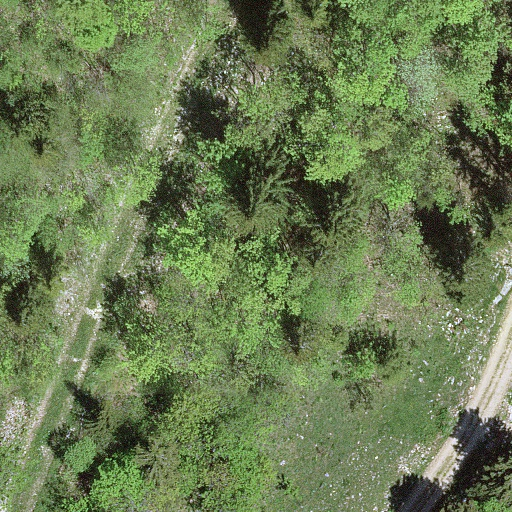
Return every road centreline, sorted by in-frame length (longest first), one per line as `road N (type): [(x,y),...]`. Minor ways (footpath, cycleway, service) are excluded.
road 1 (track): [(19,511),(219,0)]
road 2 (track): [(511,332),(485,404),(418,511)]
